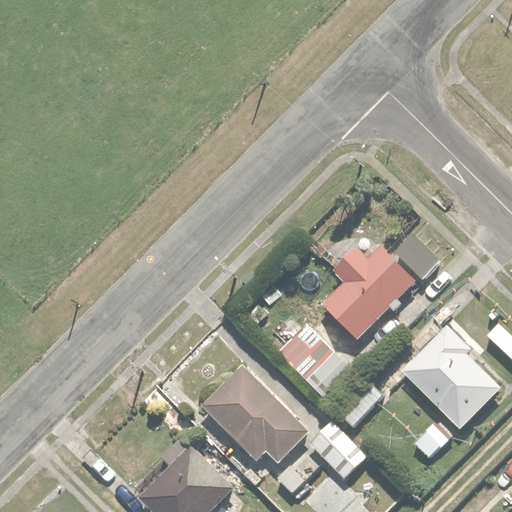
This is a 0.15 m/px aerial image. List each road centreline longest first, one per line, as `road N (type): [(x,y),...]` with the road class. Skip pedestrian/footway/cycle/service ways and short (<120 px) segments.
road 1 (residential): [(0,440),(371,66)]
road 2 (residential): [(511,208),(371,66)]
